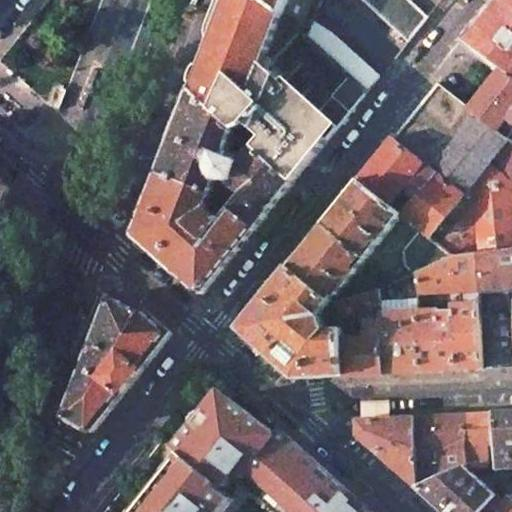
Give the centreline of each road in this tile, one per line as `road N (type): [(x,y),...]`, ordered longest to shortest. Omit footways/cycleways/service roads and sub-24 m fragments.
road 1 (residential): [(475,0),(208,336)]
road 2 (residential): [(283,400),(511,390)]
road 3 (secondary): [(76,211),(158,0)]
road 4 (residential): [(208,336),(66,511)]
road 5 (secondary): [(0,407),(76,211)]
road 6 (residential): [(76,211),(208,336)]
road 7 (residential): [(283,400),(407,511)]
